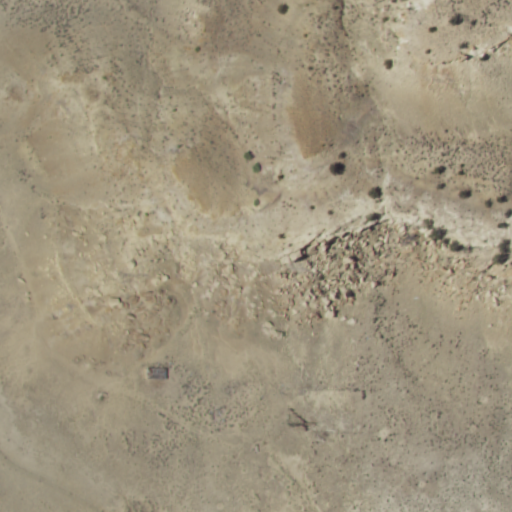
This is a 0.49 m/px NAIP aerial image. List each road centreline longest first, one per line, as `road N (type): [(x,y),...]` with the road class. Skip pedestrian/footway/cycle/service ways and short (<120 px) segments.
road 1 (track): [(325,511),(307,480),(283,460),(59,360),(0,322)]
road 2 (residential): [(0,220),(27,206),(27,0)]
road 3 (residential): [(198,511),(105,473),(42,421),(0,404)]
